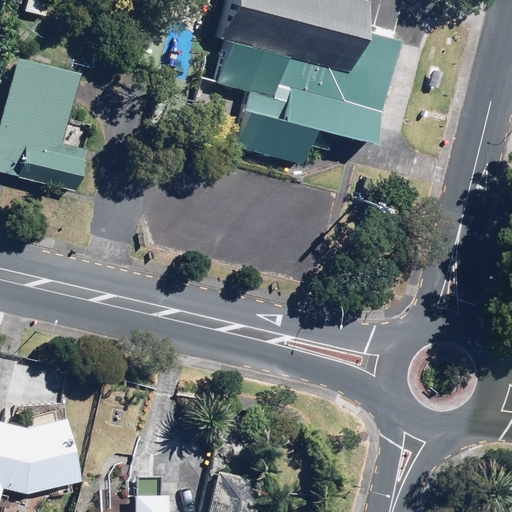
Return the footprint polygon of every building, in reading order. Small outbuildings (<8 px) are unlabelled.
[(377,0),(227,0),(206,84),(242,93),(228,150),(312,171),(322,130),(384,145),(411,39),(370,29),(377,0)] [(83,69),(18,54),(0,134),(0,171),(78,189),(88,145),(66,140),(83,69)] [(29,424),(0,417),(0,498),(4,484),(26,490),(83,478),(70,416),(29,424)] [(257,511),(264,478),(218,469),(209,511),(257,511)] [(171,511),(172,491),(162,491),(163,474),(136,473),(134,511),(171,511)]
